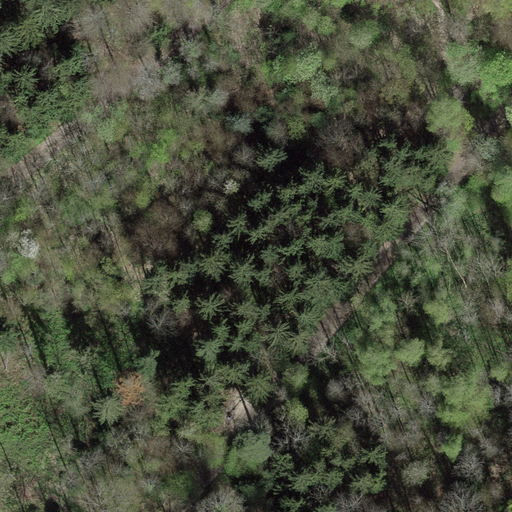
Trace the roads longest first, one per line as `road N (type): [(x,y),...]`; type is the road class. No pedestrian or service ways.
road 1 (track): [(481,147),(334,306),(181,511)]
road 2 (track): [(0,195),(229,0)]
